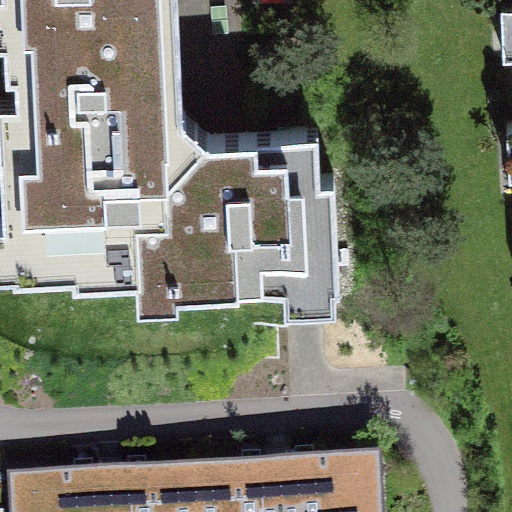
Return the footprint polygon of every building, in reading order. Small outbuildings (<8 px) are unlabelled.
[(1,0),(5,67),(180,58),(176,0),(1,0)] [(180,58),(5,67),(5,71),(15,70),(18,145),(0,145),(0,158),(3,216),(10,216),(13,272),(72,269),(73,277),(141,274),(135,139),(178,137),(192,118),(182,109),(180,58)] [(206,130),(192,118),(178,137),(135,139),(141,274),(166,273),(167,290),(339,281),(334,172),(309,174),(306,126),(206,130)] [(382,511),(380,461),(194,470),(195,511),(382,511)] [(195,511),(194,470),(8,479),(9,511),(195,511)]
